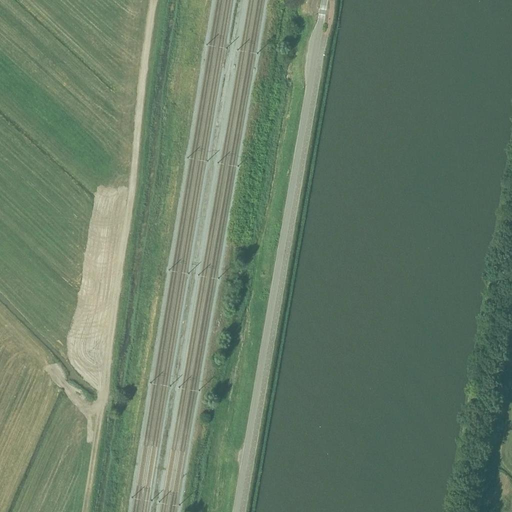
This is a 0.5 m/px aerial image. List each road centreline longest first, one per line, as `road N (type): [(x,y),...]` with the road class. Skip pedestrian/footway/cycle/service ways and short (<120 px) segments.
road 1 (tertiary): [(235,511),(324,0)]
road 2 (track): [(152,0),(84,511)]
road 3 (unclassified): [(511,217),(461,511)]
road 4 (track): [(0,323),(98,420)]
